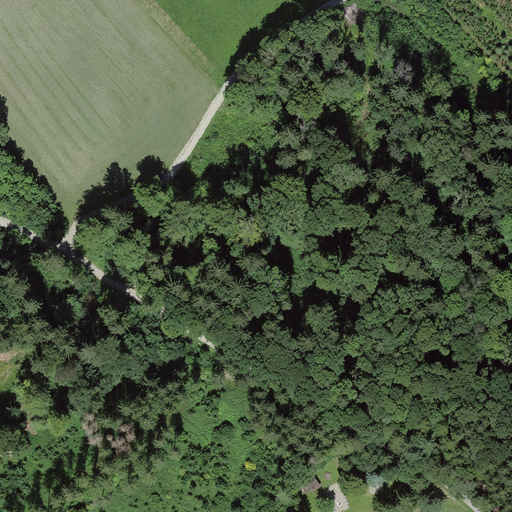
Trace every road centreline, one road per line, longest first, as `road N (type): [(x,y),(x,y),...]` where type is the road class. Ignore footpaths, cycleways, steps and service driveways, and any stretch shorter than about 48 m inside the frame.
road 1 (track): [(476,511),(410,458),(0,221)]
road 2 (track): [(338,0),(230,81),(182,160),(140,194)]
road 3 (track): [(267,500),(373,436)]
